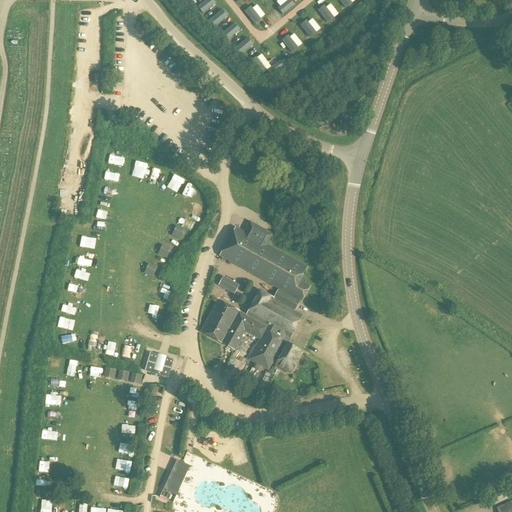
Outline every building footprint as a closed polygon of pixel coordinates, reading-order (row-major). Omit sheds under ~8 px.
[(212,0),(206,0),(198,7),(203,14),(216,3),(212,0)] [(290,0),(288,0),(278,9),(283,15),(295,5),(290,0)] [(348,0),(338,0),(345,8),(351,3),(348,0)] [(323,6),(317,11),(327,23),(333,18),(323,6)] [(251,7),(244,12),(254,24),(260,19),(251,7)] [(222,11),(209,21),(214,27),(227,17),(222,11)] [(305,21),(299,26),(309,38),(315,33),(305,21)] [(234,24),(222,34),(227,41),(240,30),(234,24)] [(287,36),(281,41),(291,53),(297,48),(287,36)] [(248,38),(235,49),(240,55),(253,44),(248,38)] [(265,72),(255,58),(248,63),(259,77),(265,72)] [(291,224),(294,218),(290,215),(286,222),(291,224)] [(279,289),(274,299),(259,291),(245,316),(218,301),(201,332),(234,350),(244,331),(260,339),(250,359),(268,369),(280,347),(284,349),(287,344),(302,316),(291,309),(296,299),(301,301),(309,287),(299,281),(306,268),(266,246),(272,235),(248,223),(243,233),(234,229),(219,257),(279,289)] [(181,240),(185,230),(176,226),(172,236),(181,240)] [(284,235),(288,229),(283,226),(279,233),(284,235)] [(167,259),(171,249),(162,245),(158,255),(167,259)] [(153,278),(157,268),(148,264),(144,274),(153,278)] [(221,282),(237,288),(240,281),(224,275),(221,282)] [(307,323),(302,330),(308,333),(313,326),(307,323)] [(287,344),(284,349),(275,365),(291,374),(303,353),(287,344)] [(120,365),(118,374),(126,375),(127,367),(120,365)] [(105,368),(103,377),(114,379),(115,370),(105,368)] [(174,494),(176,495),(190,466),(180,461),(177,460),(163,489),(174,494)] [(511,511),(511,501),(496,509),(498,511),(511,511)]
